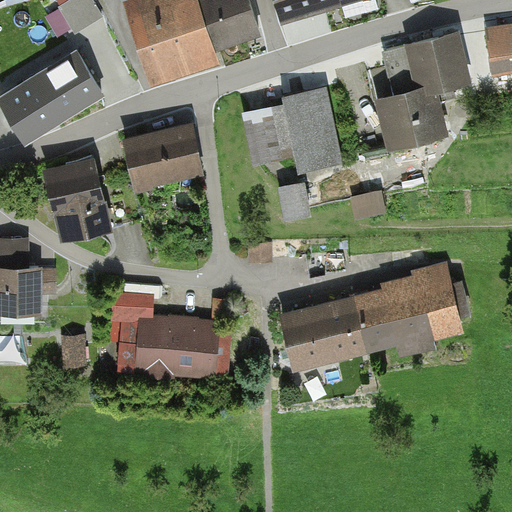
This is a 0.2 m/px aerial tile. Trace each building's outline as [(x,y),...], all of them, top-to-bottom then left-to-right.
[(102,14),(92,0),(70,0),(61,6),(77,30),(102,14)] [(234,41),(264,32),(253,0),(156,0),(135,7),(158,79),(238,54),(234,41)] [(282,0),(288,19),(344,2),(350,23),(379,14),(375,0),(282,0)] [(495,76),(511,72),(511,25),(488,30),(495,76)] [(457,37),(385,53),(396,100),(382,104),(394,155),(448,142),(438,99),(470,91),(457,37)] [(28,141),(101,97),(77,57),(4,101),(28,141)] [(337,93),(256,114),(269,162),(306,153),(313,183),(294,188),(302,218),(333,211),(323,172),(356,164),(337,93)] [(198,121),(138,136),(151,189),(211,174),(198,121)] [(94,161),(48,173),(65,239),(110,228),(94,161)] [(394,188),(368,195),(373,217),(400,210),(394,188)] [(38,242),(0,240),(0,314),(37,315),(38,291),(54,291),(55,270),(37,270),(38,242)] [(388,294),(293,319),(304,366),(455,329),(440,267),(417,273),(419,279),(386,287),(388,294)] [(122,374),(222,378),(224,320),(154,318),(155,293),(112,292),(111,326),(124,326),(122,374)] [(84,337),(64,338),(65,365),(85,364),(84,337)]
